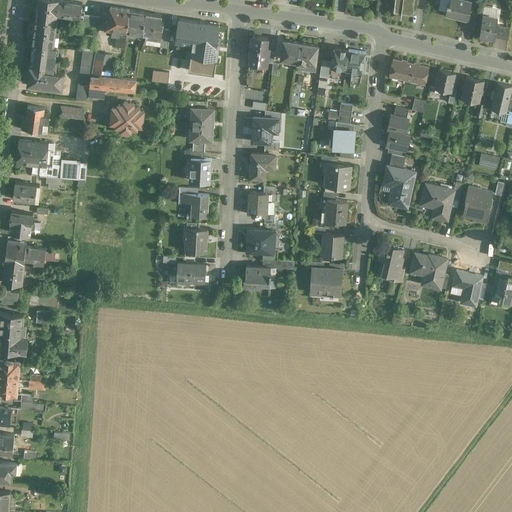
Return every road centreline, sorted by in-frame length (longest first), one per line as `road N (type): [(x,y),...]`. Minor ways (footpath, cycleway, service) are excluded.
road 1 (residential): [(228,266),(237,14)]
road 2 (residential): [(0,197),(19,0)]
road 3 (residential): [(368,203),(384,38)]
road 4 (track): [(420,511),(511,389)]
road 5 (residential): [(237,14),(384,38)]
road 6 (residential): [(384,38),(511,67)]
road 7 (residential): [(479,245),(384,221),(368,203)]
road 8 (unknown): [(9,124),(129,138)]
